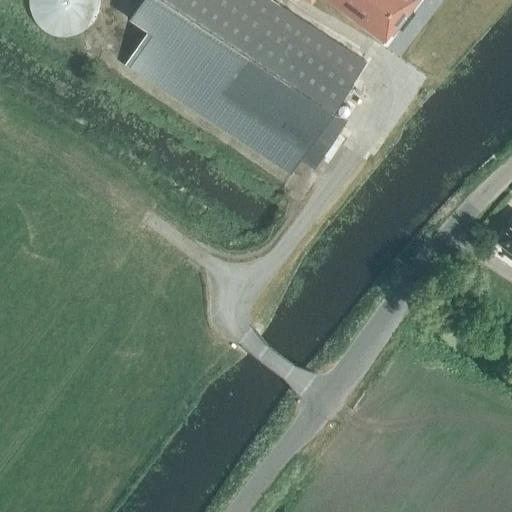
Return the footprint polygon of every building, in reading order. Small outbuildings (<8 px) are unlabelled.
[(63,36),(67,36),(72,35),(76,34),(77,34),(79,33),(82,31),(84,30),(85,29),(88,27),(91,24),(92,23),(94,20),(96,17),(97,15),(98,12),(99,8),(99,6),(100,3),(100,1),(99,0),(28,0),(29,4),(29,5),(29,9),(30,11),(30,13),(32,16),(34,19),(36,22),(37,24),(40,26),(42,29),(47,32),(50,33),(54,35),(56,35),(59,36),(61,36),(63,36)] [(365,60),(282,5),(273,0),(140,0),(128,19),(146,31),(125,63),(290,173),(307,147),(322,125),(325,121),(242,66),(248,56),(331,111),(365,60)] [(301,0),(309,6),(313,0),(325,0),(383,43),(415,0),(301,0)] [(322,125),(307,147),(329,161),(344,139),(322,125)] [(511,220),(496,241),(511,252),(511,259),(511,260),(511,220)]
